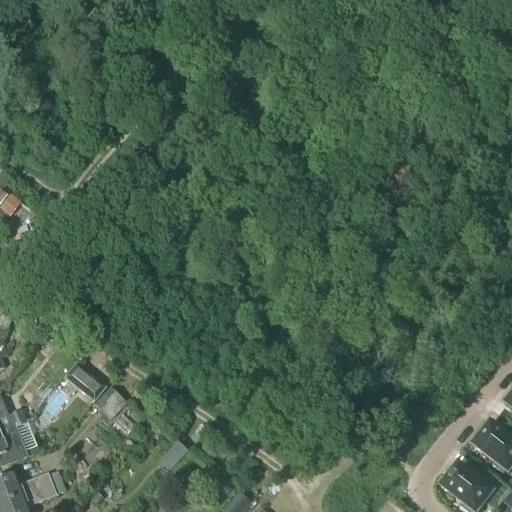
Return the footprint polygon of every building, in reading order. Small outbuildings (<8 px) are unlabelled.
[(0,212),(9,220),(20,206),(10,198),(0,209),(0,212)] [(17,314),(11,322),(19,328),(25,320),(17,314)] [(84,399),(97,383),(77,366),(64,382),(84,399)] [(0,433),(9,430),(13,429),(25,425),(35,421),(52,401),(41,392),(37,396),(27,388),(18,398),(27,407),(28,408),(20,410),(21,415),(13,418),(0,423),(0,433)] [(108,392),(92,409),(109,425),(125,407),(108,392)] [(511,444),(490,427),(488,430),(486,427),(477,438),(480,441),(473,449),(494,466),(492,469),(503,477),(505,474),(508,477),(511,472),(511,444)] [(0,467),(1,471),(25,462),(13,429),(9,430),(0,433),(0,467)] [(441,490),(447,495),(462,507),(460,510),(462,511),(480,511),(484,508),(489,511),(497,511),(511,495),(489,477),(482,487),(458,468),(456,471),(454,469),(445,479),(448,482),(441,490)] [(0,508),(50,489),(51,489),(61,485),(58,476),(48,480),(47,480),(33,485),(33,484),(28,486),(17,490),(13,478),(0,483),(0,508)] [(50,489),(0,508),(0,511),(25,511),(26,511),(41,506),(40,504),(54,499),(65,495),(61,485),(51,489),(50,489)] [(94,494),(88,501),(96,508),(102,501),(94,494)] [(239,496),(224,511),(246,511),(251,507),(239,496)]
